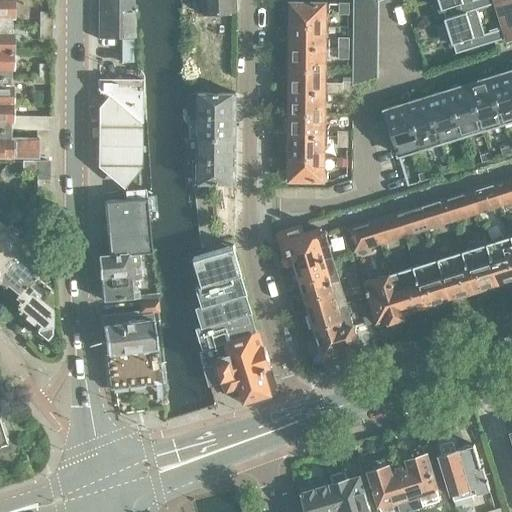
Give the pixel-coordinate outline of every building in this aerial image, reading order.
[(0,0),(0,24),(10,24),(10,0),(0,0)] [(135,37),(133,0),(97,0),(97,38),(135,37)] [(237,13),(236,0),(202,0),(203,15),(237,13)] [(352,0),(353,4),(354,4),(354,13),(379,13),(379,1),(378,0),(352,0)] [(439,0),(445,18),(493,3),(493,4),(499,2),(505,0),(439,0)] [(476,9),(445,18),(456,53),(511,35),(511,0),(505,0),(499,2),(506,26),(484,33),(476,9)] [(350,3),(339,3),(339,14),(350,15),(350,3)] [(324,27),(324,23),(325,14),(329,14),(329,4),(291,4),(290,27),(323,27),(324,27)] [(40,24),(52,24),(52,13),(40,13),(40,24)] [(354,13),(353,26),(379,26),(379,13),(354,13)] [(10,24),(0,24),(0,49),(10,50),(10,24)] [(52,38),(52,24),(40,24),(40,38),(52,38)] [(379,39),(379,26),(353,26),(353,39),(379,39)] [(290,27),(290,47),(329,48),(329,39),(324,39),(324,27),(323,27),(290,27)] [(338,48),(349,48),(349,38),(338,37),(338,48)] [(378,52),(379,39),(353,39),(353,52),(378,52)] [(290,47),(290,70),(324,70),(324,58),(328,58),(329,48),(290,47)] [(349,59),(349,48),(338,48),(338,59),(349,59)] [(10,50),(0,49),(0,76),(10,77),(10,50)] [(378,65),(378,52),(353,52),(353,65),(378,65)] [(39,76),(51,76),(51,65),(39,64),(39,76)] [(378,77),(378,65),(353,65),(352,82),(353,82),(353,85),(378,77)] [(329,84),(324,84),(324,70),(290,70),(289,92),(328,92),(342,93),(343,93),(343,92),(343,83),(329,83),(329,84)] [(501,72),(489,76),(489,78),(503,122),(511,119),(511,77),(510,72),(502,74),(501,72)] [(0,102),(9,102),(10,77),(0,76),(0,102)] [(51,91),(51,76),(39,76),(39,77),(33,77),(33,83),(39,83),(39,90),(51,91)] [(468,82),(469,85),(483,129),(503,122),(489,78),(481,81),(481,79),(468,82)] [(97,91),(106,99),(142,131),(142,81),(97,81),(97,91)] [(343,92),(353,92),(353,85),(353,82),(352,82),(343,82),(343,83),(343,92)] [(460,85),(448,89),(448,91),(462,135),(483,129),(469,85),(461,87),(460,85)] [(439,91),(427,95),(428,97),(441,141),(462,135),(448,91),(440,94),(439,91)] [(199,137),(199,181),(235,181),(236,92),(192,92),(195,137),(199,137)] [(289,92),(289,114),(324,114),(324,101),(328,101),(328,92),(289,92)] [(353,103),(353,92),(343,92),(343,93),(342,93),(343,103),(353,103)] [(142,128),(109,97),(98,108),(98,169),(105,175),(124,190),(141,169),(142,128)] [(419,98),(406,102),(421,148),(441,141),(428,97),(419,100),(419,98)] [(9,102),(0,102),(0,128),(12,128),(35,128),(51,128),(51,117),(9,116),(9,102)] [(398,104),(386,108),(386,110),(399,154),(421,148),(407,104),(399,106),(398,104)] [(328,128),(323,128),(324,114),(289,114),(289,136),(328,136),(338,137),(338,136),(338,125),(328,125),(328,128)] [(338,136),(348,136),(348,126),(338,125),(338,136)] [(12,137),(12,128),(0,128),(0,155),(49,156),(49,145),(51,145),(51,128),(35,128),(35,137),(12,137)] [(289,158),(333,158),(333,154),(323,154),(323,146),(328,146),(328,136),(289,136),(289,158)] [(348,148),(348,136),(338,136),(338,137),(338,147),(348,148)] [(503,156),(511,152),(511,150),(510,145),(501,148),(503,156)] [(490,152),(480,154),(482,162),(492,159),(490,152)] [(348,158),(333,158),(289,158),(288,180),(328,181),(328,172),(323,172),(323,162),(337,162),(337,167),(348,167),(348,158)] [(469,158),(459,161),(462,168),(471,165),(469,158)] [(36,172),(37,160),(22,160),(22,172),(36,172)] [(37,160),(36,172),(36,193),(49,193),(50,161),(37,160)] [(448,164),(439,167),(441,175),(451,172),(448,164)] [(428,171),(418,174),(421,181),(430,178),(428,171)] [(503,206),(511,203),(511,178),(496,184),(503,206)] [(478,214),(503,206),(496,184),(471,191),(478,214)] [(109,254),(137,252),(150,251),(145,188),(124,190),(125,200),(104,202),(109,254)] [(454,221),(478,214),(471,191),(447,199),(454,221)] [(429,229),(454,221),(447,199),(422,206),(429,229)] [(405,236),(429,229),(422,206),(398,214),(405,236)] [(380,244),(405,236),(398,214),(374,222),(380,244)] [(356,252),(380,244),(374,222),(349,229),(356,252)] [(295,268),(333,257),(325,230),(320,232),(321,234),(306,238),(301,224),(275,232),(283,255),(291,253),(295,268)] [(0,272),(25,243),(5,226),(0,231),(0,272)] [(511,236),(488,245),(500,285),(511,281),(511,236)] [(351,252),(348,241),(336,244),(340,255),(351,252)] [(486,245),(485,241),(468,241),(466,248),(467,251),(463,252),(476,292),(500,285),(488,245),(486,245)] [(25,243),(0,272),(0,283),(2,285),(3,291),(12,299),(15,295),(43,262),(45,260),(25,243)] [(243,275),(237,254),(235,244),(194,256),(203,285),(197,287),(203,305),(197,307),(203,326),(197,328),(203,349),(200,350),(204,366),(222,361),(226,373),(224,374),(228,388),(240,385),(242,391),(251,397),(264,394),(268,384),(266,377),(269,377),(275,375),(265,345),(258,347),(253,333),(258,332),(252,313),(253,313),(247,294),(248,294),(243,275)] [(137,252),(109,254),(97,255),(98,278),(100,278),(101,298),(136,295),(135,279),(139,278),(137,252)] [(476,292),(463,252),(439,260),(451,300),(476,292)] [(333,257),(295,268),(302,291),(340,280),(333,257)] [(451,300),(439,260),(414,267),(427,307),(451,300)] [(43,262),(15,295),(19,299),(15,303),(16,309),(37,326),(35,329),(47,338),(51,333),(51,289),(38,278),(49,266),(43,262)] [(346,278),(358,274),(355,264),(343,268),(346,278)] [(427,307),(414,267),(390,275),(404,318),(405,318),(404,314),(427,307)] [(358,274),(346,278),(350,288),(361,284),(358,274)] [(404,318),(390,275),(365,283),(370,300),(374,312),(372,312),(376,323),(378,323),(379,326),(404,318)] [(347,303),(340,280),(302,291),(309,314),(347,303)] [(158,310),(157,300),(137,302),(138,310),(146,310),(146,311),(158,310)] [(374,312),(370,300),(359,304),(363,316),(363,317),(366,326),(376,323),(372,312),(374,312)] [(354,326),(347,303),(309,314),(316,337),(354,326)] [(102,321),(109,387),(164,381),(162,364),(158,364),(152,319),(140,321),(140,316),(102,321)] [(361,350),(354,326),(316,337),(325,367),(325,368),(358,358),(356,352),(361,350)] [(443,454),(441,455),(455,502),(473,496),(470,489),(476,487),(479,494),(491,491),(484,468),(482,469),(475,444),(460,449),(458,442),(453,438),(441,441),(440,447),(443,454)] [(424,505),(441,500),(427,454),(425,455),(423,447),(409,451),(411,459),(405,461),(406,463),(400,465),(413,509),(424,505)] [(387,466),(385,458),(371,462),(373,470),(371,471),(382,511),(384,511),(400,511),(402,511),(413,509),(400,465),(391,468),(390,465),(387,466)] [(342,511),(370,511),(360,475),(348,479),(345,470),(331,474),(334,483),(342,511)] [(339,511),(332,484),(301,492),(306,511),(339,511)]
